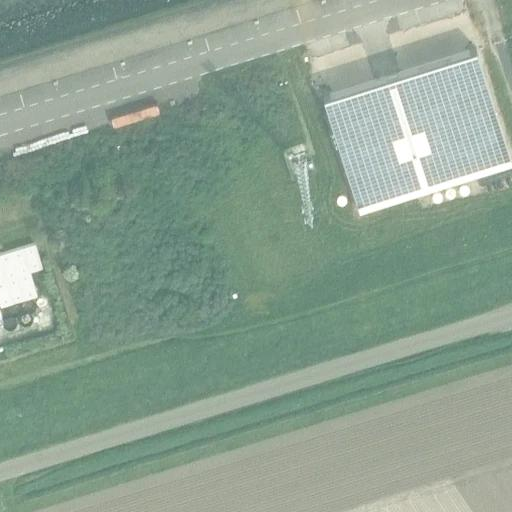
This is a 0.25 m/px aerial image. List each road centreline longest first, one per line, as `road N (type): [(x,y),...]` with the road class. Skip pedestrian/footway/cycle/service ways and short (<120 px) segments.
road 1 (unclassified): [(0,472),(511,317)]
road 2 (unclassified): [(0,122),(412,0)]
